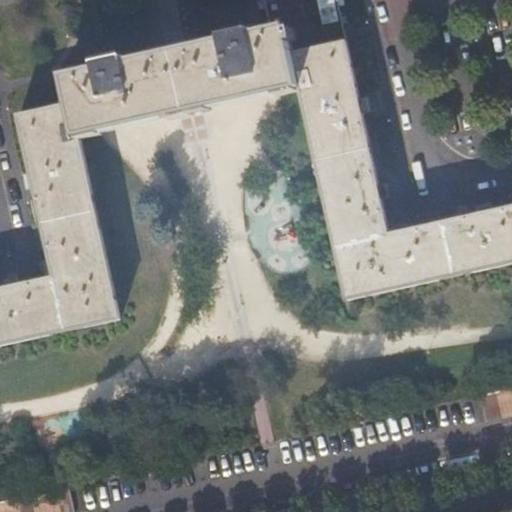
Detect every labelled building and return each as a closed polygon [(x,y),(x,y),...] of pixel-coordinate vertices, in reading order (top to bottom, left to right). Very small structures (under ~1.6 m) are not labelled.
[(270,0),(287,31),(291,54),(347,43),(337,0),(270,0)] [(291,54),(298,82),(312,150),(333,242),(345,300),(447,279),(511,264),(511,209),(438,225),(387,233),(368,141),(347,43),(291,54)] [(77,129),(72,105),(21,116),(44,224),(55,276),(67,332),(119,322),(96,214),(77,129)] [(0,347),(67,332),(55,276),(0,288),(0,347)] [(511,417),(511,390),(481,398),(486,423),(511,417)] [(0,511),(76,511),(74,501),(71,488),(0,504),(0,511)]
